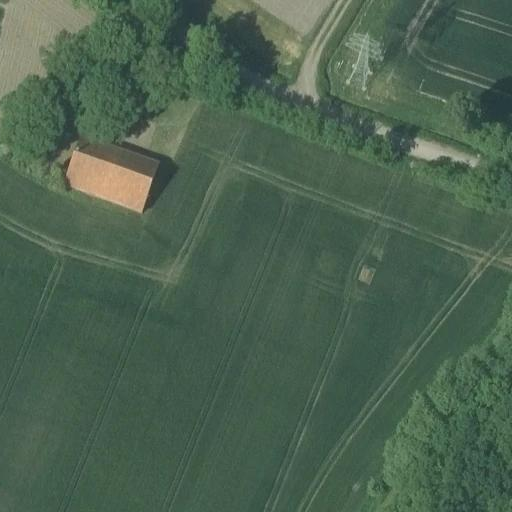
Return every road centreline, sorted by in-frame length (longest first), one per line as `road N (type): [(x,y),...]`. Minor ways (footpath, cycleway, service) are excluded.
road 1 (track): [(142,0),(287,91),(511,170)]
road 2 (track): [(387,511),(511,353)]
